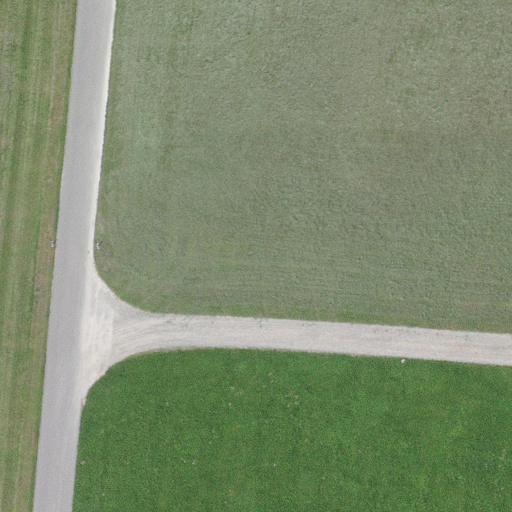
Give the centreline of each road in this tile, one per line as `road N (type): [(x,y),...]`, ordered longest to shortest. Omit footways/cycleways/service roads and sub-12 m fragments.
road 1 (unclassified): [(58,511),(105,0)]
road 2 (track): [(511,353),(77,327)]
